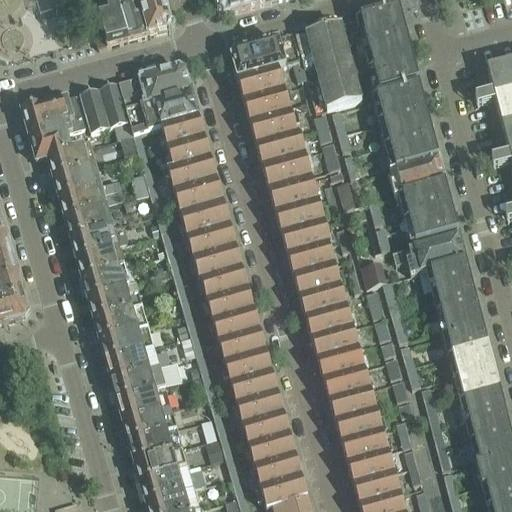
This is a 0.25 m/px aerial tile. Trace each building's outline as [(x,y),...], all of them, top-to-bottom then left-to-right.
[(92,0),(95,8),(98,17),(118,11),(128,47),(167,36),(170,29),(161,0),(92,0)] [(284,0),(212,0),(218,18),(224,21),(285,4),(284,0)] [(108,53),(98,17),(95,8),(86,10),(99,55),(108,53)] [(108,53),(128,47),(118,11),(98,17),(108,53)] [(400,14),(361,24),(368,49),(406,39),(400,14)] [(361,24),(341,30),(351,66),(361,64),(363,70),(372,67),(368,49),(361,24)] [(296,42),(303,68),(306,77),(308,86),(318,118),(362,107),(351,66),(341,30),(296,42)] [(372,67),(374,74),(413,63),(406,39),(368,49),(372,67)] [(231,65),(238,87),(278,75),(288,73),(284,59),(295,56),(291,43),(235,59),(231,65)] [(419,88),(413,63),(374,74),(380,98),(419,88)] [(296,79),(306,77),(303,68),(293,71),(296,79)] [(511,68),(487,75),(493,98),(494,103),(511,98),(511,68)] [(177,74),(117,91),(128,130),(131,138),(196,120),(184,78),(177,74)] [(278,75),(238,87),(244,108),(284,96),(278,75)] [(308,86),(306,77),(296,79),(299,88),(308,86)] [(91,141),(128,130),(117,91),(80,102),(91,141)] [(378,103),(384,127),(426,116),(420,92),(378,103)] [(291,119),(284,96),(244,108),(250,130),(291,119)] [(511,98),(494,103),(504,139),(511,136),(511,98)] [(28,139),(66,129),(74,126),(68,105),(22,118),(28,139)] [(390,152),(433,140),(426,116),(384,127),(390,152)] [(344,118),(336,120),(343,157),(351,156),(344,118)] [(291,119),(250,130),(256,153),(299,141),(299,139),(297,140),(291,119)] [(322,152),(334,149),(326,120),(314,124),(322,152)] [(161,135),(167,156),(204,145),(197,124),(132,143),(132,144),(161,135)] [(37,169),(48,166),(72,159),(66,138),(69,138),(66,129),(28,139),(37,169)] [(439,165),(433,140),(390,152),(397,176),(439,165)] [(306,162),(299,141),(256,153),(262,174),(306,162)] [(204,145),(167,156),(172,176),(167,177),(167,179),(210,166),(204,145)] [(342,177),(335,153),(323,156),(330,180),(342,177)] [(72,159),(48,166),(54,186),(96,174),(90,154),(72,159)] [(312,183),(306,162),(262,174),(268,195),(312,183)] [(396,203),(403,201),(446,190),(439,165),(397,176),(400,188),(393,190),(396,203)] [(210,166),(167,179),(173,200),(216,187),(210,166)] [(96,174),(54,186),(60,206),(102,194),(96,174)] [(345,187),(343,180),(331,184),(333,191),(345,187)] [(222,210),(222,209),(216,187),(173,200),(180,223),(222,210)] [(270,200),(276,220),(319,208),(313,187),(270,200)] [(403,201),(410,225),(452,214),(446,190),(403,201)] [(338,215),(331,193),(324,195),(331,217),(338,215)] [(102,194),(60,206),(65,226),(107,214),(102,194)] [(325,229),(319,208),(276,220),(282,242),(325,229)] [(378,208),(369,210),(375,231),(383,229),(378,208)] [(222,210),(180,223),(187,247),(229,234),(222,210)] [(65,226),(71,246),(113,234),(107,214),(65,226)] [(458,239),(452,214),(410,225),(416,250),(458,239)] [(364,217),(346,222),(348,230),(366,224),(364,217)] [(0,248),(9,246),(3,226),(0,227),(0,248)] [(282,242),(288,263),(331,250),(325,229),(282,242)] [(71,246),(77,266),(119,254),(113,234),(71,246)] [(193,267),(235,255),(229,234),(187,247),(193,267)] [(384,235),(376,237),(381,258),(390,256),(384,235)] [(350,258),(344,236),(337,238),(343,260),(350,258)] [(410,282),(430,277),(466,268),(459,243),(392,261),(395,272),(407,269),(410,282)] [(0,268),(14,265),(9,246),(0,248),(0,268)] [(288,263),(294,284),(334,272),(329,253),(331,252),(331,250),(288,263)] [(77,266),(83,287),(125,274),(119,254),(77,266)] [(199,290),(201,289),(201,288),(241,276),(235,255),(193,267),(199,290)] [(0,289),(20,284),(14,265),(0,268),(0,289)] [(436,297),(471,288),(466,268),(430,277),(436,297)] [(380,270),(361,275),(367,294),(386,289),(380,270)] [(294,284),(300,304),(340,292),(334,272),(294,284)] [(83,287),(89,307),(131,295),(125,274),(83,287)] [(207,309),(247,297),(241,276),(201,288),(201,289),(207,309)] [(362,298),(355,277),(348,279),(354,300),(362,298)] [(29,315),(20,284),(0,289),(0,303),(1,308),(2,308),(8,328),(25,323),(29,315)] [(382,291),(399,350),(408,348),(390,288),(382,291)] [(436,297),(441,318),(476,308),(471,288),(436,297)] [(300,304),(305,325),(346,314),(340,292),(300,304)] [(89,307),(95,328),(143,314),(137,293),(131,295),(89,307)] [(253,318),(247,297),(207,309),(212,329),(253,318)] [(373,326),(384,323),(377,298),(366,301),(373,326)] [(476,308),(441,318),(446,338),(482,328),(476,308)] [(95,328),(100,347),(148,334),(143,314),(95,328)] [(305,325),(311,346),(352,334),(346,314),(305,325)] [(259,339),(253,318),(212,329),(218,350),(259,339)] [(391,345),(385,326),(374,329),(380,348),(391,345)] [(447,342),(453,362),(488,353),(483,332),(447,342)] [(100,347),(106,367),(154,354),(148,334),(100,347)] [(311,346),(317,367),(358,355),(352,334),(311,346)] [(265,359),(259,339),(218,350),(224,371),(265,359)] [(395,361),(392,348),(381,352),(384,364),(395,361)] [(412,395),(420,392),(408,352),(400,354),(412,395)] [(488,353),(453,362),(458,383),(493,373),(488,353)] [(106,367),(112,388),(160,374),(154,354),(106,367)] [(364,376),(358,355),(317,367),(323,387),(364,376)] [(224,371),(230,391),(271,379),(265,359),(224,371)] [(402,383),(396,364),(385,368),(391,387),(402,383)] [(112,388),(118,408),(166,395),(160,374),(112,388)] [(323,387),(329,408),(370,396),(364,376),(323,387)] [(459,387),(464,407),(500,398),(494,377),(459,387)] [(271,379),(230,391),(236,412),(277,400),(271,379)] [(408,406),(403,387),(392,390),(397,409),(408,406)] [(421,397),(442,478),(451,476),(429,394),(421,397)] [(118,408),(124,428),(172,414),(166,395),(118,408)] [(329,408),(335,429),(376,417),(370,396),(329,408)] [(469,427),(505,418),(500,398),(464,407),(469,427)] [(283,421),(277,400),(236,412),(242,432),(283,421)] [(413,421),(409,409),(398,412),(401,425),(413,421)] [(172,414),(124,428),(130,449),(178,435),(172,414)] [(335,429),(341,450),(382,438),(376,417),(335,429)] [(469,427),(475,447),(510,438),(505,418),(469,427)] [(283,421),(242,432),(248,453),(289,441),(283,421)] [(411,452),(404,428),(396,430),(403,455),(411,452)] [(130,449),(135,469),(183,456),(178,435),(130,449)] [(341,450),(347,471),(388,459),(382,438),(341,450)] [(511,444),(510,438),(475,447),(480,468),(511,459),(511,444)] [(248,453),(254,475),(295,463),(289,441),(248,453)] [(135,469),(141,490),(189,476),(183,456),(135,469)] [(422,489),(413,457),(404,459),(413,491),(422,489)] [(347,471),(353,492),(394,480),(388,459),(347,471)] [(295,463),(254,475),(260,495),(301,484),(295,463)] [(482,495),(487,494),(487,493),(511,486),(511,464),(477,473),(482,495)] [(189,476),(141,490),(147,511),(195,497),(189,476)] [(353,492),(358,511),(360,511),(400,501),(394,480),(353,492)] [(443,482),(451,511),(460,511),(452,480),(443,482)] [(280,511),(307,504),(301,484),(260,495),(265,511),(280,511)] [(494,511),(511,507),(511,486),(487,493),(487,494),(491,511),(494,511)] [(147,511),(199,511),(195,497),(147,511)] [(428,511),(424,498),(416,500),(419,511),(428,511)] [(360,511),(402,511),(400,501),(360,511)]
